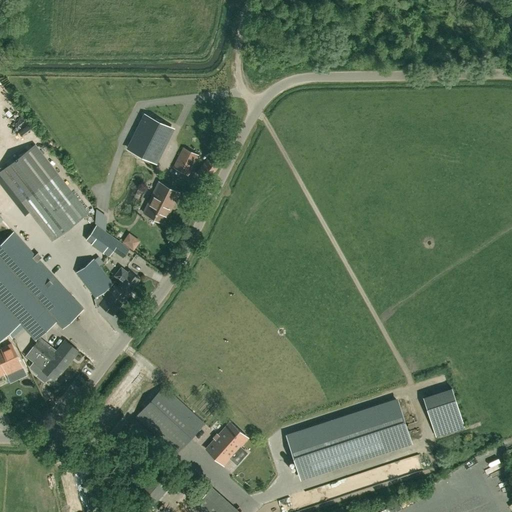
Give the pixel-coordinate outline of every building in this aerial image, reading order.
[(30,107),(25,119),(36,123),(40,111),(30,107)] [(81,140),(93,145),(104,118),(93,113),(81,140)] [(172,128),(146,115),(129,149),(145,157),(154,162),(155,162),(155,161),(158,156),(158,155),(161,149),(172,128)] [(117,148),(125,132),(118,128),(114,135),(110,133),(105,142),(117,148)] [(59,173),(58,174),(35,145),(0,171),(0,174),(45,233),(51,241),(84,218),(88,209),(81,199),(78,200),(59,173)] [(188,175),(198,155),(184,148),(174,168),(188,175)] [(97,157),(89,179),(104,184),(112,162),(97,157)] [(208,181),(218,167),(207,159),(197,173),(208,181)] [(164,223),(179,193),(159,182),(144,213),(164,223)] [(0,216),(13,230),(28,216),(0,186),(0,216)] [(129,249),(119,242),(96,225),(86,240),(109,256),(112,251),(123,258),(129,249)] [(14,232),(0,244),(0,340),(15,327),(20,322),(24,326),(35,339),(56,320),(62,328),(83,309),(68,292),(48,270),(14,232)] [(140,241),(129,232),(122,242),(133,251),(140,241)] [(95,258),(76,273),(95,297),(98,295),(104,300),(100,304),(113,314),(128,295),(125,293),(119,288),(115,285),(113,287),(112,289),(109,287),(111,285),(114,283),(100,265),(95,258)] [(119,288),(125,293),(128,289),(131,290),(139,279),(129,271),(128,273),(121,268),(115,275),(122,280),(120,282),(122,284),(119,288)] [(17,339),(25,348),(33,341),(26,332),(17,339)] [(39,338),(33,347),(26,356),(42,369),(42,370),(54,379),(61,371),(62,371),(78,351),(65,340),(55,353),(48,348),(49,346),(39,338)] [(7,374),(23,367),(11,344),(1,348),(2,350),(0,350),(0,376),(6,373),(7,374)] [(176,454),(204,423),(163,386),(136,416),(176,454)] [(397,401),(287,437),(300,477),(410,441),(397,401)] [(215,439),(206,449),(213,455),(217,458),(223,464),(229,458),(232,455),(234,456),(242,448),(240,446),(247,438),(230,422),(218,435),(215,439)] [(393,463),(398,478),(425,469),(420,454),(393,463)] [(152,505),(173,480),(154,464),(133,488),(152,505)]
